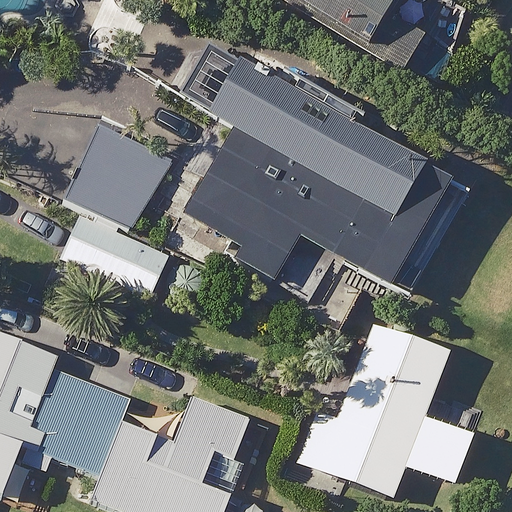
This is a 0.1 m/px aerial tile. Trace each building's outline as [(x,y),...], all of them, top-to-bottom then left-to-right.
[(444,8),(430,0),(270,0),(402,78),(444,8)] [(94,3),(70,34),(106,62),(130,31),(94,3)] [(265,297),(334,337),(364,285),(402,308),(416,283),(399,273),(446,192),(208,53),(179,102),(236,135),(183,225),(240,258),(235,267),(271,288),(265,297)] [(158,173),(94,143),(64,206),(128,236),(158,173)] [(165,263),(75,221),(55,265),(145,307),(165,263)] [(444,360),(368,330),(330,424),(308,416),(280,486),(332,507),(340,486),(387,505),(399,476),(448,495),(469,442),(419,422),(444,360)] [(0,496),(13,465),(41,477),(48,462),(96,482),(85,507),(96,511),(223,511),(226,506),(197,494),(212,458),(231,466),(246,429),(187,404),(167,452),(116,430),(129,399),(0,345),(0,496)]
